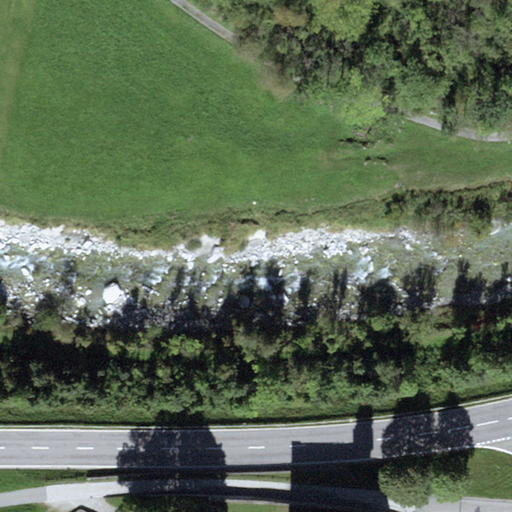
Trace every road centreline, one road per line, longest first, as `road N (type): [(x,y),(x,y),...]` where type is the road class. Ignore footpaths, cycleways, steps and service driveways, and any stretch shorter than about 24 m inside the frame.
road 1 (primary): [(0,448),(267,446),(511,417)]
road 2 (track): [(172,0),(254,63),(446,136),(511,123)]
